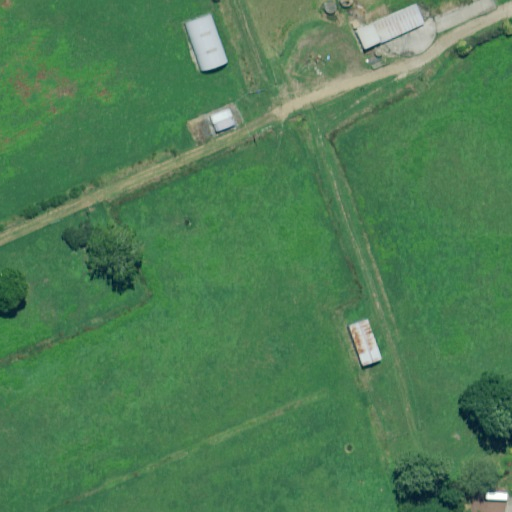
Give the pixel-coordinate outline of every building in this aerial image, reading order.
[(424,23),(416,5),(355,32),(363,51),(424,23)] [(224,64),(208,18),(186,25),(202,72),(224,64)] [(356,54),(346,36),(338,41),(348,58),(356,54)] [(236,125),(231,110),(210,118),(216,132),(236,125)] [(381,360),(367,321),(348,328),(362,367),(381,360)]
